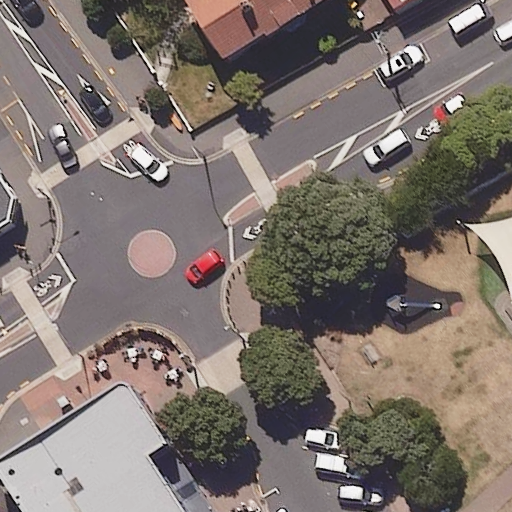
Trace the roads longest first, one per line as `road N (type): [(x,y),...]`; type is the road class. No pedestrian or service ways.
road 1 (tertiary): [(511,49),(158,251)]
road 2 (unclassified): [(158,251),(317,511)]
road 3 (tertiary): [(0,7),(158,251)]
road 4 (tertiary): [(158,251),(0,352)]
